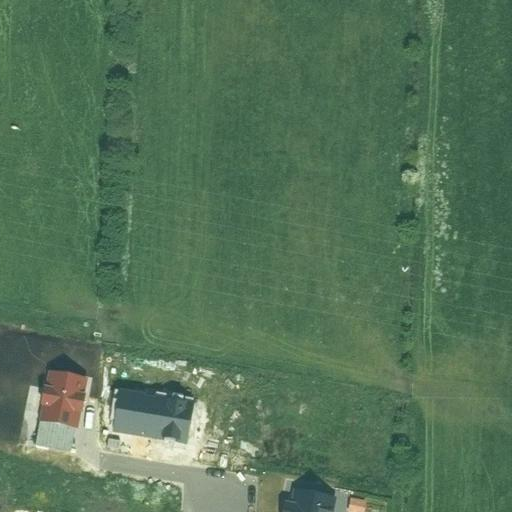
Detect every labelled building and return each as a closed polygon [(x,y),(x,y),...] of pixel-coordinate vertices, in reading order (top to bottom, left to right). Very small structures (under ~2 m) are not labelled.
[(88,386),(50,377),(39,426),(74,433),(78,434),(88,386)] [(194,408),(120,395),(113,434),(187,447),(194,408)] [(333,430),(287,420),(279,457),(325,467),(333,430)] [(74,433),(39,426),(35,449),(48,451),(71,455),(74,433)] [(7,460),(16,462),(17,458),(46,464),(48,451),(35,449),(10,444),(7,460)] [(46,464),(17,458),(16,462),(8,503),(56,511),(72,511),(81,470),(46,464)] [(348,511),(352,493),(285,482),(279,511),(348,511)]
